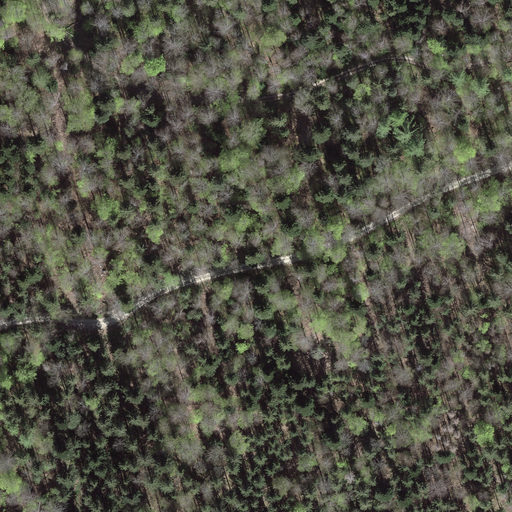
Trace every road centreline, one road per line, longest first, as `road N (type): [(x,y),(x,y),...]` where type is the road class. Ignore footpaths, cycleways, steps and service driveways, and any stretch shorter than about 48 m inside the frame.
road 1 (track): [(511,164),(433,192),(321,251),(174,284),(114,317),(0,324)]
road 2 (track): [(40,0),(67,45),(106,74),(161,97),(280,96),(380,59),(471,67),(511,53)]
